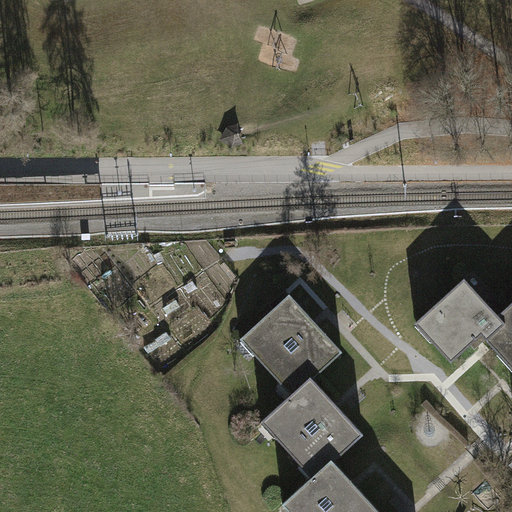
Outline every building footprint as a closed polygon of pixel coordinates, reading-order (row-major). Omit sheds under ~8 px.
[(511,302),(499,315),(465,278),(415,323),(451,362),(481,334),(511,367),(511,302)] [(291,394),(292,395),(312,378),(313,379),(315,377),(343,352),(290,294),(241,339),(291,394)] [(313,379),(312,378),(292,395),(291,394),(262,422),(312,477),(313,478),(333,460),(334,461),(364,434),(313,379)] [(282,504),(289,511),(357,511),(370,501),(334,461),(333,460),(313,478),(312,477),(282,504)] [(380,511),(370,501),(357,511),(380,511)]
